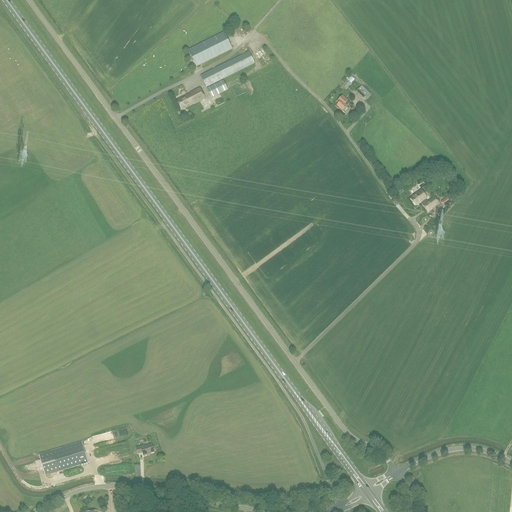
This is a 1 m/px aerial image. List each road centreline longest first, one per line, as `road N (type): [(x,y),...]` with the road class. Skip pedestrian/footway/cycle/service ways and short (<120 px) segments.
road 1 (primary): [(367,491),(6,0)]
road 2 (unclassified): [(396,472),(380,450),(345,431),(29,0)]
road 3 (unclassified): [(340,508),(292,402),(162,224)]
road 4 (unclassified): [(270,511),(190,493),(109,486),(81,489),(35,511)]
road 5 (unclassified): [(511,462),(459,448),(396,472)]
